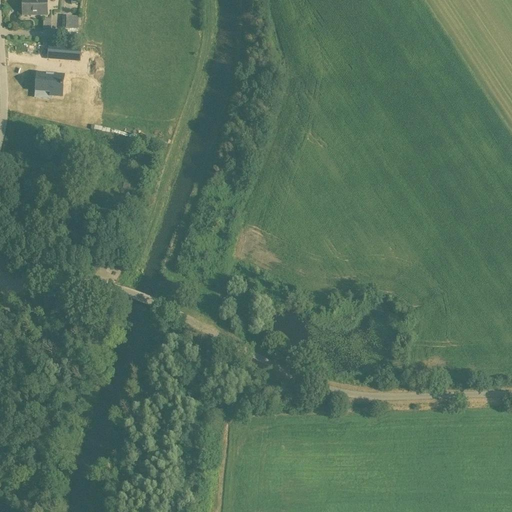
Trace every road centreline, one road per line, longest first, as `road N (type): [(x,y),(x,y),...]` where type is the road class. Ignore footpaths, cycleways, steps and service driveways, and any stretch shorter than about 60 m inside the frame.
road 1 (unclassified): [(511,394),(338,392),(103,284),(54,279),(12,286)]
road 2 (unclassified): [(0,445),(12,286)]
